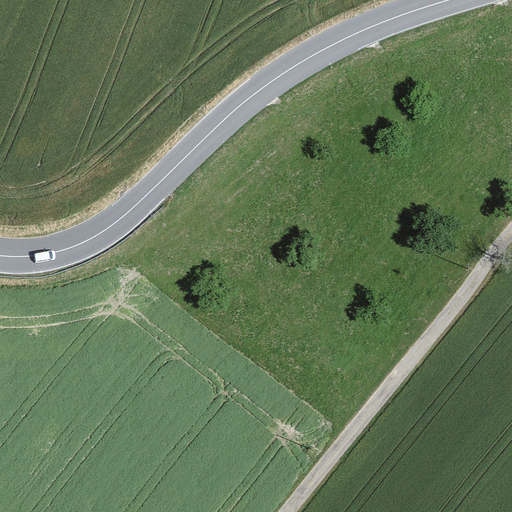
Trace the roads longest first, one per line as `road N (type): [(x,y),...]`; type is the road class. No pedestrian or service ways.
road 1 (secondary): [(0,255),(61,250),(103,231),(265,85),(360,31),(450,0)]
road 2 (unclassified): [(288,511),(511,234)]
